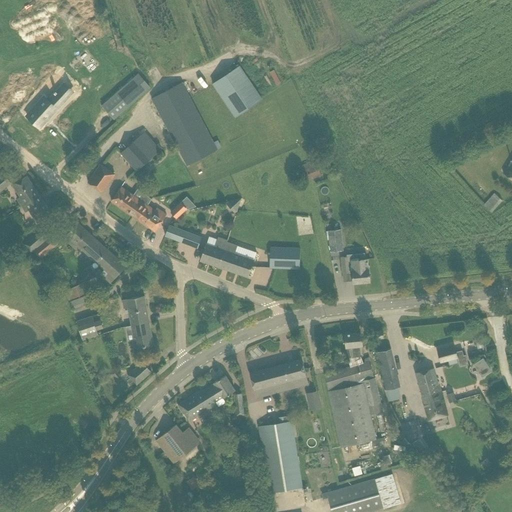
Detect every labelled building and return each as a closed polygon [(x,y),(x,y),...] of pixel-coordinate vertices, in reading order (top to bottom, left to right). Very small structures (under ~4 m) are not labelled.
[(239,66),(213,84),(235,117),(262,99),(239,66)] [(102,106),(114,119),(150,87),(139,74),(102,106)] [(152,98),(187,164),(217,149),(182,82),(152,98)] [(20,103),(32,92),(25,85),(13,96),(20,103)] [(43,97),(27,116),(38,125),(47,116),(49,118),(72,93),(63,85),(57,92),(56,91),(54,93),(55,94),(48,102),(43,97)] [(121,153),(137,170),(152,156),(160,149),(145,132),(137,139),(121,153)] [(511,157),(510,160),(511,160),(503,173),(511,178),(511,157)] [(296,167),(303,183),(322,175),(316,160),(296,167)] [(87,184),(101,194),(113,176),(99,166),(87,184)] [(0,175),(0,191),(11,183),(3,173),(0,175)] [(52,214),(27,175),(12,185),(22,201),(20,203),(26,212),(28,210),(37,224),(45,219),(46,222),(52,218),(50,215),(52,214)] [(483,201),(492,194),(478,178),(470,186),(483,201)] [(111,201),(133,216),(154,231),(166,214),(157,208),(155,210),(121,187),(111,201)] [(502,200),(494,193),(484,205),(491,212),(502,200)] [(241,199),(229,201),(237,211),(241,199)] [(180,203),(170,212),(176,218),(186,209),(182,205),(180,203)] [(71,230),(66,235),(90,257),(104,269),(100,274),(111,283),(120,273),(126,266),(78,222),(71,230)] [(165,235),(198,248),(201,238),(169,225),(165,235)] [(341,229),(328,231),(330,251),(343,250),(341,229)] [(288,239),(288,230),(274,230),(274,238),(288,239)] [(30,253),(34,250),(33,249),(41,242),(35,235),(32,238),(30,237),(22,244),(30,253)] [(33,249),(34,250),(41,258),(58,242),(52,235),(42,243),(41,242),(33,249)] [(200,260),(218,267),(248,277),(254,260),(235,253),(237,246),(227,242),(227,240),(218,237),(217,239),(209,237),(207,244),(206,243),(200,260)] [(269,267),(299,268),(300,248),(270,247),(269,267)] [(350,272),(350,271),(352,271),(353,283),(370,281),(368,259),(359,260),(359,258),(349,259),(349,256),(341,257),(342,273),(350,272)] [(64,290),(68,301),(91,292),(86,282),(64,290)] [(134,297),(122,300),(124,308),(128,307),(131,326),(125,327),(128,340),(132,340),(133,347),(135,346),(136,348),(137,348),(137,349),(144,348),(144,346),(153,345),(144,295),(134,297)] [(91,316),(76,321),(82,340),(97,336),(91,316)] [(372,331),(373,339),(384,338),(383,330),(372,331)] [(345,334),(347,358),(358,357),(357,349),(355,349),(355,347),(362,346),(360,333),(345,334)] [(455,347),(437,351),(440,362),(458,357),(459,362),(460,367),(468,365),(466,355),(463,355),(462,350),(456,352),(455,347)] [(391,349),(377,352),(379,362),(386,389),(400,386),(393,359),(391,349)] [(476,381),(493,370),(483,356),(467,368),(476,381)] [(306,376),(302,359),(249,373),(256,398),(290,389),(288,381),(306,376)] [(372,376),(373,375),(369,361),(324,374),(339,446),(374,439),(370,416),(377,414),(380,431),(385,430),(382,413),(383,413),(374,377),(372,377),(372,376)] [(127,374),(137,385),(152,372),(146,366),(138,374),(133,368),(127,374)] [(415,373),(418,382),(427,420),(446,415),(434,368),(415,373)] [(177,405),(183,414),(185,413),(189,418),(193,416),(194,417),(210,407),(210,408),(217,404),(215,402),(223,397),(223,398),(235,390),(225,375),(213,382),(214,383),(194,396),(194,395),(177,405)] [(318,390),(306,393),(308,401),(319,399),(318,390)] [(456,400),(453,392),(446,394),(448,402),(456,400)] [(235,405),(233,408),(234,416),(244,414),(243,404),(235,405)] [(279,423),(259,426),(270,492),(301,487),(290,421),(290,416),(280,418),(281,423),(279,423)] [(156,440),(174,463),(200,442),(189,428),(183,432),(176,424),(156,440)] [(415,425),(401,428),(409,440),(417,438),(416,433),(417,433),(415,425)] [(371,441),(373,446),(385,443),(384,438),(371,441)] [(354,475),(362,473),(361,466),(353,467),(354,475)] [(375,511),(385,509),(375,479),(322,494),(323,498),(327,497),(331,511),(375,511)]
